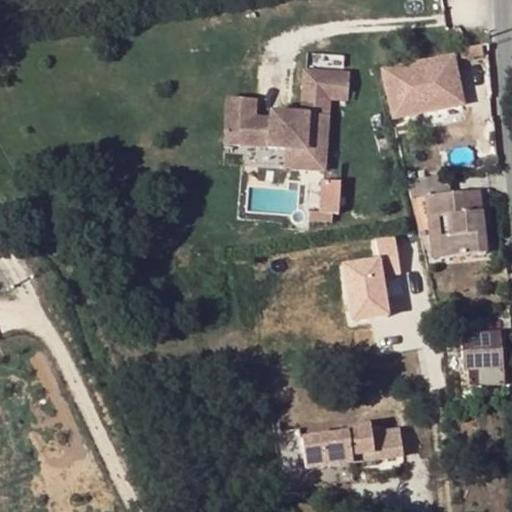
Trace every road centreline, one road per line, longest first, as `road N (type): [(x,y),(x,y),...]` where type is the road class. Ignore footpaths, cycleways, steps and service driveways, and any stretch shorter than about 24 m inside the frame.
road 1 (unknown): [(143,511),(49,326),(0,308)]
road 2 (tertiary): [(511,254),(502,0)]
